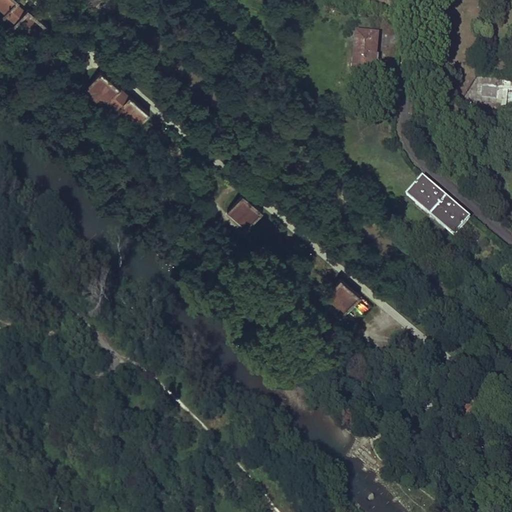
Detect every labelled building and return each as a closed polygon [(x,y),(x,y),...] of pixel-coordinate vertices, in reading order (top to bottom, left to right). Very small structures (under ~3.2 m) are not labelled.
[(0,0),(0,7),(7,13),(9,14),(17,5),(21,1),(19,0),(0,0)] [(49,25),(29,8),(25,11),(17,5),(9,14),(8,15),(16,22),(13,26),(15,27),(28,11),(45,26),(32,42),(34,44),(49,25)] [(356,53),(377,55),(379,35),(358,32),(356,53)] [(375,75),(377,55),(356,53),(354,73),(375,75)] [(151,113),(102,69),(86,88),(106,107),(109,105),(117,112),(115,114),(135,131),(151,113)] [(460,213),(469,221),(471,219),(422,177),(421,179),(429,186),(437,193),(453,207),(460,213)] [(415,203),(430,187),(421,179),(406,195),(415,203)] [(423,209),(437,193),(430,187),(415,203),(423,209)] [(439,223),(453,207),(437,193),(423,209),(439,223)] [(243,194),(228,212),(229,215),(243,198),(260,211),(246,228),(248,230),(263,211),(243,194)] [(446,229),(460,213),(453,207),(439,223),(446,229)] [(455,236),(469,221),(460,213),(446,229),(455,236)] [(353,306),(363,296),(342,277),(332,288),(334,290),(351,304),(353,306)] [(327,298),(334,290),(332,288),(325,296),(327,298)] [(346,313),(353,306),(351,304),(345,312),(346,313)] [(447,412),(479,439),(484,433),(485,435),(497,421),(478,405),(477,407),(468,400),(469,398),(452,383),(440,396),(452,406),(447,412)]
